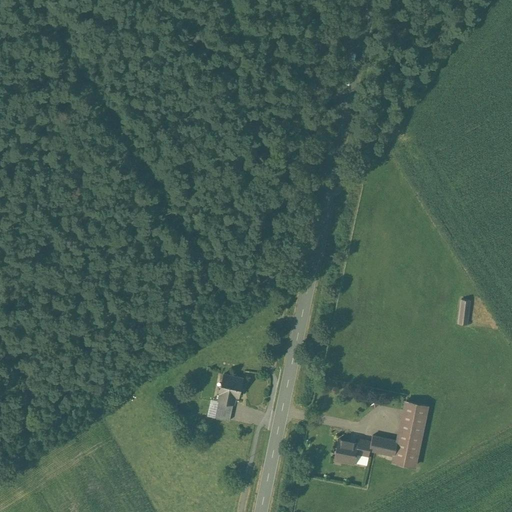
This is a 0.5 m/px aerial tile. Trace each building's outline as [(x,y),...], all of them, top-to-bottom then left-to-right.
[(457,322),(469,324),(473,300),(461,298),(457,322)] [(243,378),(223,374),(219,392),(220,392),(219,400),(233,404),(233,402),(229,401),(230,394),(239,396),(243,378)] [(233,404),(219,400),(215,417),(229,420),(233,404)] [(394,454),(393,461),(415,466),(424,422),(427,405),(405,401),(394,454)] [(397,440),(372,435),(371,441),(369,449),(370,449),(394,454),(397,440)] [(338,439),(335,456),(342,458),(342,460),(354,462),(356,452),(369,455),(370,449),(369,449),(371,441),(358,439),(357,443),(338,439)] [(367,465),(369,455),(356,452),(354,462),(367,465)]
